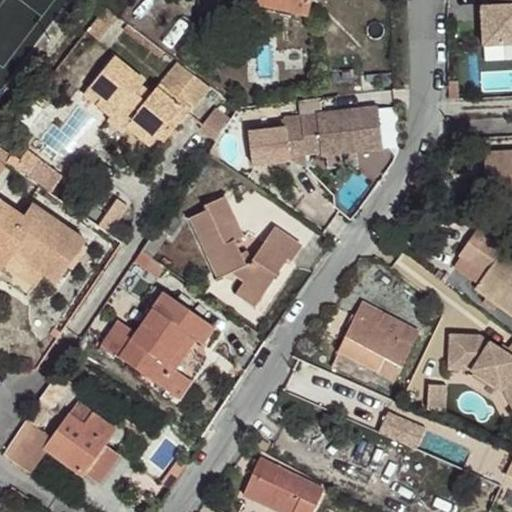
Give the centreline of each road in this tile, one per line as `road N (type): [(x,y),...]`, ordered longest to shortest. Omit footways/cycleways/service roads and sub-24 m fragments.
road 1 (residential): [(420,0),(428,109),(404,166),(273,375),(172,511)]
road 2 (unknown): [(0,409),(117,257),(164,157)]
